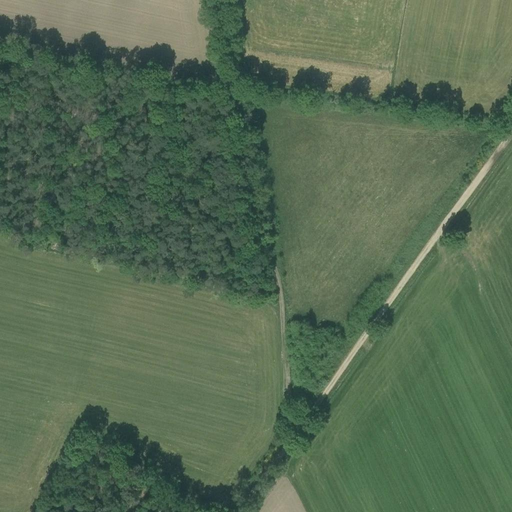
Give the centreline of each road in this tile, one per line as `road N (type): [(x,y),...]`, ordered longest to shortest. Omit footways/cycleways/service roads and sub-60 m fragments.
road 1 (track): [(219,0),(297,429)]
road 2 (track): [(297,429),(511,130)]
